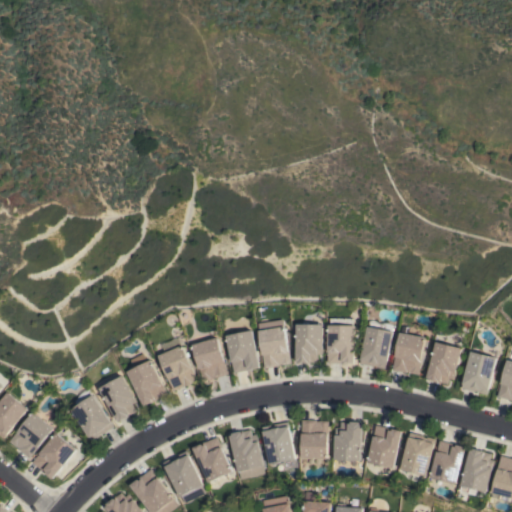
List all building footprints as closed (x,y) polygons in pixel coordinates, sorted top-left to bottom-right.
[(290,363),(281,364),(281,363),(278,364),(278,365),(264,368),(261,353),(263,353),(257,323),(282,318),(290,363)] [(353,363),(327,362),(327,324),(329,324),(329,318),(352,318),(352,325),(354,325),(353,363)] [(368,321),(385,324),(384,329),(392,331),(385,368),(360,363),(368,321)] [(296,324),(322,324),(322,354),(317,354),(317,362),(310,362),(296,362),(296,324)] [(259,367),(234,372),(226,335),(251,329),(259,367)] [(399,332),(425,337),(418,374),(409,372),(409,371),(406,371),(406,372),(392,369),(399,332)] [(217,337),(227,374),(214,378),(213,376),(210,377),(210,378),(202,380),(191,344),(217,337)] [(435,341),(461,347),(453,379),(448,377),(447,383),(438,380),(437,382),(428,380),(429,378),(426,377),(435,341)] [(196,379),(191,382),(191,383),(184,386),(173,390),(158,355),(181,345),(196,379)] [(495,357),(486,394),(478,392),(478,391),(475,390),(475,391),(461,388),(470,351),(495,357)] [(150,359),(167,393),(155,399),(155,400),(143,406),(127,371),(133,368),(129,360),(143,353),(146,361),(150,359)] [(511,360),(511,399),(511,400),(497,396),(506,359),(511,360)] [(98,388),(121,375),(136,401),(131,403),(135,411),(117,421),(98,388)] [(113,426),(102,434),(101,432),(98,434),(99,436),(91,441),(70,408),(76,405),(74,402),(74,400),(76,398),(80,394),(82,392),(85,390),(88,390),(91,394),(92,394),(113,426)] [(27,408),(3,438),(0,435),(0,399),(7,391),(27,408)] [(53,428),(29,458),(17,448),(18,447),(16,445),(15,446),(9,441),(32,411),(53,428)] [(301,419),(316,419),(316,420),(328,420),(327,458),(301,458),(301,419)] [(269,463),(261,427),(287,421),(295,458),(269,463)] [(360,460),(334,459),(335,427),(340,427),(340,421),(359,421),(359,423),(362,423),(360,460)] [(393,467),(367,462),(375,424),(401,430),(393,467)] [(229,434),(250,429),(251,434),(256,433),(263,465),(265,473),(240,479),(229,434)] [(400,468),(410,431),(423,435),(423,436),(426,437),(427,436),(435,438),(426,475),(400,468)] [(52,478),(31,462),(55,432),(75,449),(52,478)] [(192,447),(216,436),(232,471),(208,482),(192,447)] [(430,477),(439,440),(452,443),(452,442),(458,444),(458,445),(465,447),(456,483),(430,477)] [(460,485),(470,447),(484,450),(484,451),(491,453),(489,459),(494,460),(486,491),(477,489),(475,495),(460,491),(462,485),(460,485)] [(186,450),(203,484),(201,485),(205,492),(184,503),(181,495),(179,496),(163,462),(186,450)] [(501,455),(511,458),(511,502),(499,499),(500,494),(492,492),(501,455)] [(169,511),(151,511),(130,484),(150,468),(174,498),(173,498),(178,505),(169,511)] [(110,511),(104,505),(121,492),(125,496),(128,494),(143,511),(110,511)] [(288,502),(290,511),(263,511),(263,507),(264,507),(262,501),(286,496),(287,502),(288,502)] [(302,511),(304,500),(330,502),(329,511),(302,511)] [(336,511),(337,502),(344,503),(344,506),(363,507),(362,511),(336,511)] [(0,511),(0,503),(9,511),(0,511)]
